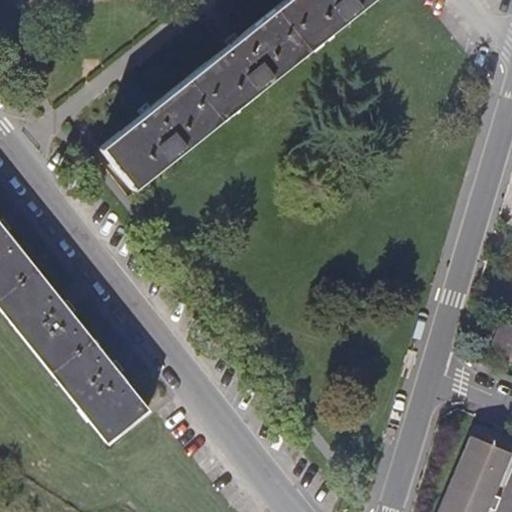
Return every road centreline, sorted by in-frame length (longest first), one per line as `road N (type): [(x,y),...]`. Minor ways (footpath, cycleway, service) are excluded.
road 1 (residential): [(0,138),(299,511)]
road 2 (residential): [(427,371),(511,94)]
road 3 (residential): [(383,511),(427,371)]
